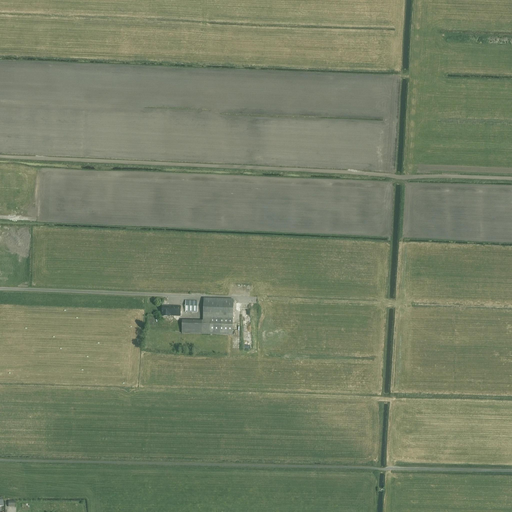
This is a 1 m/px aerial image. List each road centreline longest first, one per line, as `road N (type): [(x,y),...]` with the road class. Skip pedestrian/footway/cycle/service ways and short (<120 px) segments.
road 1 (track): [(511,179),(0,157)]
road 2 (unclassified): [(200,296),(0,288)]
